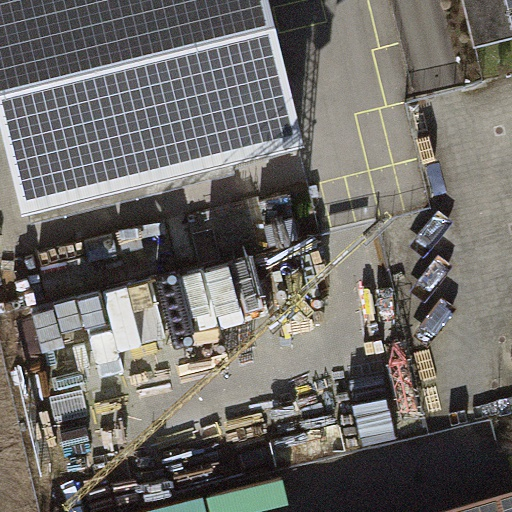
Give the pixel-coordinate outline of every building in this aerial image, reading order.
[(0,0),(0,98),(7,126),(281,59),(266,0),(0,0)] [(511,0),(464,0),(475,41),(511,32),(511,0)] [(7,126),(25,202),(299,135),(281,59),(7,126)] [(261,253),(182,267),(192,324),(271,310),(261,253)] [(511,511),(511,486),(416,511),(511,511)]
